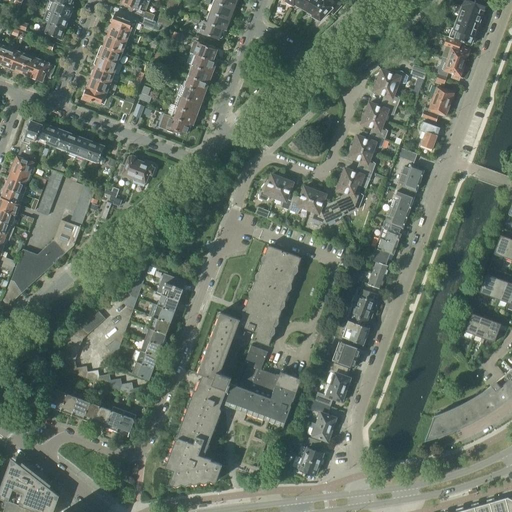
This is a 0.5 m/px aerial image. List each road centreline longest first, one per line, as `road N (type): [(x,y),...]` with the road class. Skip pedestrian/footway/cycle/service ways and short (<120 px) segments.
road 1 (residential): [(355,89),(327,167),(313,173),(267,159),(248,174),(140,450),(118,454),(70,436),(53,440),(39,459)]
road 2 (residential): [(361,493),(356,417),(448,160)]
road 3 (residential): [(0,338),(198,161)]
road 4 (residential): [(448,160),(506,0)]
road 5 (residential): [(58,106),(198,161)]
road 6 (secondary): [(511,451),(397,488)]
